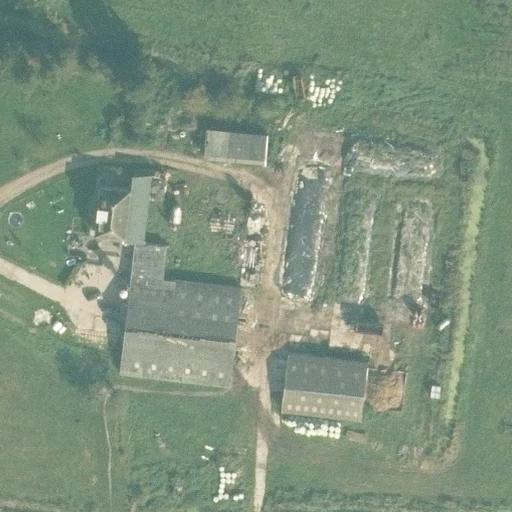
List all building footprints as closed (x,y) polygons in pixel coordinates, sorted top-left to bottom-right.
[(262,71),(258,90),(281,95),(284,75),(262,71)] [(313,73),(306,114),(359,123),(361,108),(338,104),(343,78),(313,73)] [(207,127),(205,152),(226,154),(227,146),(244,147),(243,155),(266,157),(268,131),(207,127)] [(372,156),(300,154),(299,179),(371,181),(372,156)] [(229,385),(241,287),(163,279),(166,246),(146,244),(147,239),(145,238),(152,175),(155,175),(156,170),(134,168),(132,188),(100,185),(95,232),(123,235),(122,240),(134,242),(119,372),(229,385)] [(229,186),(227,197),(243,200),(246,189),(229,186)] [(222,231),(239,231),(240,205),(222,205),(222,231)] [(310,300),(316,261),(302,259),(296,298),(310,300)] [(281,410),(360,419),(367,365),(287,355),(281,410)] [(392,391),(404,391),(405,373),(392,373),(392,391)] [(399,468),(401,454),(388,452),(386,466),(399,468)]
